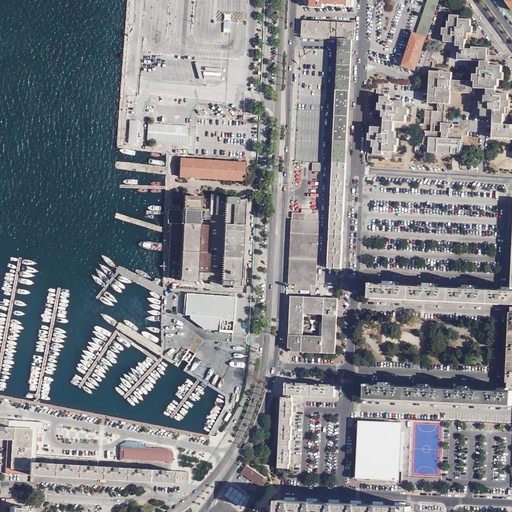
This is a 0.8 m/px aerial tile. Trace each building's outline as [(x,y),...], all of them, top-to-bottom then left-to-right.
[(414,69),(436,0),(428,0),(417,35),(412,33),(401,65),(414,69)] [(229,32),(231,14),(224,13),(223,32),(229,32)] [(458,15),(449,15),(449,21),(447,21),(446,28),(441,27),(441,35),(443,35),(443,41),(455,42),(455,45),(460,46),(459,53),(457,53),(457,59),(481,60),(480,68),(478,68),(478,75),(473,75),(473,82),(451,80),(451,72),(443,72),(443,71),(439,70),(439,72),(430,71),(428,102),(450,103),(451,92),(474,94),(474,88),(485,89),(497,89),(497,86),(498,87),(499,79),(503,80),(504,72),(502,72),(502,65),(489,65),(490,62),(486,61),(487,48),(471,47),(471,49),(464,48),(464,39),(466,39),(467,32),(471,32),(471,26),(470,26),(470,20),(458,19),(458,15)] [(304,37),(338,39),(351,40),(354,40),(355,23),(304,20),(304,37)] [(338,39),(336,89),(349,89),(351,40),(338,39)] [(336,89),(332,162),(345,162),(349,89),(336,89)] [(497,89),(485,89),(485,94),(482,94),(482,101),(478,101),(477,109),(480,109),(479,115),(479,116),(492,117),(491,138),(511,138),(511,125),(501,125),(502,113),(505,114),(505,108),(510,108),(511,98),(508,98),(509,91),(497,90),(497,89)] [(389,97),(380,97),(380,103),(377,103),(377,110),(382,110),(381,117),(384,117),(383,121),(393,122),(405,122),(406,115),(408,116),(408,108),(403,108),(404,101),(389,100),(389,97)] [(194,117),(234,119),(234,110),(236,110),(236,108),(192,105),(192,108),(193,117),(194,117)] [(447,111),(424,110),(424,124),(434,124),(433,131),(425,130),(424,137),(423,137),(421,144),(422,144),(425,146),(427,152),(446,153),(462,154),(463,139),(461,139),(461,134),(460,133),(454,132),(455,134),(452,134),(452,132),(448,132),(448,127),(451,128),(452,127),(452,125),(452,124),(451,123),(446,123),(447,111)] [(137,121),(130,120),(129,143),(136,143),(137,121)] [(197,120),(197,129),(201,129),(201,125),(207,126),(207,120),(197,120)] [(393,122),(383,121),(383,127),(370,126),(370,133),(367,133),(366,140),(371,140),(370,147),(372,147),(372,154),(382,155),(383,151),(395,152),(395,145),(399,145),(399,138),(394,138),(394,132),(392,132),(393,122)] [(187,134),(188,125),(147,122),(146,141),(190,143),(190,134),(187,134)] [(242,162),(179,158),(178,176),(241,180),(242,162)] [(321,171),(321,162),(313,162),(313,171),(321,171)] [(332,162),(327,268),(340,269),(345,162),(332,162)] [(200,197),(183,196),(183,210),(168,210),(167,223),(170,223),(167,278),(179,278),(179,283),(196,283),(196,279),(209,280),(209,283),(221,284),(221,285),(240,286),(241,265),(241,266),(241,260),(243,200),(236,200),(236,198),(225,197),(225,201),(218,201),(218,199),(210,198),(209,208),(199,208),(200,197)] [(301,213),(291,212),(288,284),(294,284),(310,285),(314,285),(318,210),(301,209),(301,213)] [(511,287),(509,287),(500,287),(499,289),(499,291),(476,290),(476,287),(476,286),(460,285),(460,287),(460,289),(437,288),(437,286),(437,284),(421,283),(421,285),(421,287),(397,286),(397,284),(397,282),(382,282),(382,283),(382,286),(375,285),(375,284),(370,283),(369,298),(508,305),(508,304),(511,304),(511,287)] [(182,314),(207,315),(206,331),(231,333),(234,296),(209,294),(209,293),(203,293),(202,296),(183,295),(182,314)] [(290,297),(287,352),(334,354),(337,299),(290,297)] [(508,388),(511,387),(511,307),(510,307),(510,312),(506,312),(506,317),(505,317),(505,323),(506,323),(505,344),(504,344),(504,349),(505,349),(504,371),(503,371),(503,376),(504,376),(503,382),(507,382),(507,388),(508,388)] [(326,385),(326,382),(321,382),(321,385),(316,385),(316,386),(307,385),(307,384),(302,384),(302,381),(297,381),(297,384),(292,384),(292,385),(287,384),(287,383),(281,383),(281,390),(287,390),(287,395),(334,397),(335,386),(330,386),(330,385),(326,385)] [(507,388),(496,387),(496,389),(496,391),(471,390),(472,388),(472,386),(456,385),(456,387),(456,389),(432,388),(432,386),(432,384),(417,384),(417,385),(417,388),(393,387),(393,385),(393,383),(378,382),(378,384),(378,386),(371,386),(371,384),(366,383),(365,399),(503,405),(511,405),(511,393),(507,393),(508,388),(507,388)] [(280,397),(277,468),(288,469),(288,464),(290,464),(290,459),(293,459),(293,454),(290,454),(290,450),(289,450),(289,440),(291,440),(291,435),(294,435),(294,431),(291,431),(291,426),(290,426),(291,417),(292,417),(292,412),(295,412),(295,408),(293,408),(293,403),(291,403),(291,398),(281,397),(280,397)] [(0,438),(6,439),(10,440),(11,420),(0,419),(0,438)] [(10,440),(6,439),(4,474),(29,475),(29,461),(34,461),(35,456),(35,442),(41,442),(42,422),(11,420),(10,440)] [(359,421),(356,479),(394,480),(397,480),(398,472),(401,472),(403,432),(399,432),(400,423),(359,421)] [(123,459),(170,461),(174,457),(174,456),(171,451),(168,451),(168,450),(121,447),(121,449),(120,449),(119,460),(123,460),(123,459)] [(29,461),(29,475),(34,476),(44,476),(186,484),(187,472),(97,467),(97,459),(35,456),(34,461),(29,461)] [(251,481),(257,473),(245,465),(239,473),(251,481)] [(266,479),(257,473),(251,481),(260,488),(266,479)] [(239,492),(230,486),(223,496),(232,501),(240,507),(247,497),(239,492)] [(0,500),(0,511),(23,511),(23,508),(26,508),(26,500),(0,499),(0,500)] [(409,511),(410,506),(397,505),(379,504),(355,503),(334,502),(313,501),(294,500),(278,500),(277,511),(409,511)]
